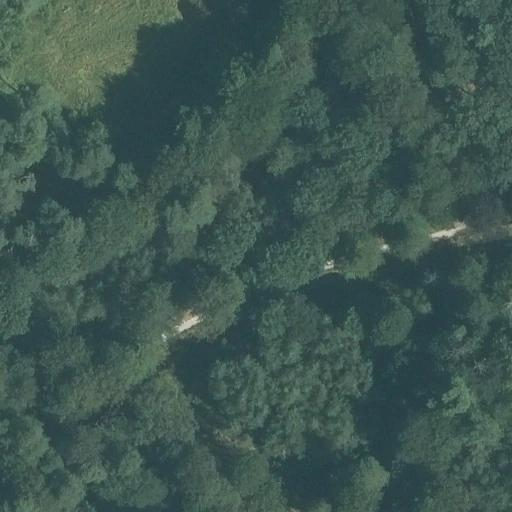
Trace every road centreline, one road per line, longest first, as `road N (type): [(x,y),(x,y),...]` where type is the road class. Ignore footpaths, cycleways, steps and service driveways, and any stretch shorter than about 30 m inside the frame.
road 1 (track): [(511,224),(353,259),(273,287),(63,402),(0,422)]
road 2 (track): [(118,370),(232,511)]
road 3 (track): [(0,504),(144,401)]
road 4 (track): [(168,33),(291,0)]
